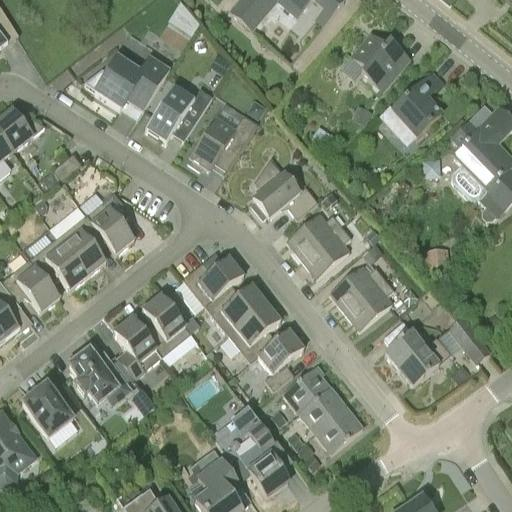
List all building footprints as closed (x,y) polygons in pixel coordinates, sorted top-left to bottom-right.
[(321,34),(331,23),(343,8),(333,0),(245,0),(230,18),(250,35),(276,5),(297,22),(311,6),(322,15),(312,27),(321,34)] [(179,11),(169,26),(193,40),(202,25),(179,11)] [(0,55),(18,42),(0,14),(0,55)] [(360,80),(381,98),(409,65),(388,47),(384,51),(371,40),(350,63),(364,75),(360,80)] [(134,60),(141,48),(129,41),(122,52),(134,60)] [(120,115),(126,106),(142,116),(169,76),(149,63),(139,78),(116,63),(106,79),(101,75),(84,88),(84,90),(95,96),(94,98),(120,115)] [(404,131),(416,143),(440,120),(425,105),(441,89),(431,78),(392,117),(388,113),(378,123),(395,140),(404,131)] [(183,147),(211,103),(199,95),(192,105),(173,92),(144,136),(165,149),(172,139),(183,147)] [(246,117),(257,125),(265,113),(253,106),(246,117)] [(353,123),(366,128),(370,117),(358,112),(353,123)] [(490,155),(495,150),(496,151),(511,135),(511,129),(496,113),(489,120),(483,113),(450,146),(456,152),(450,158),(461,169),(451,179),(451,188),(471,209),(474,207),(482,214),(480,216),(480,222),(485,226),(490,226),(511,205),(511,181),(506,176),(508,174),(490,155)] [(0,119),(0,142),(12,158),(44,133),(24,120),(18,125),(11,115),(3,122),(1,119),(0,119)] [(215,124),(186,168),(199,176),(201,173),(209,178),(214,170),(224,177),(222,181),(223,181),(256,130),(242,122),(233,135),(215,124)] [(0,167),(12,158),(0,142),(0,167)] [(81,171),(72,161),(58,171),(58,170),(52,175),(60,187),(81,171)] [(270,224),(270,223),(285,211),(296,225),(317,208),(305,193),(298,198),(283,179),(283,180),(271,166),(271,165),(270,164),(253,188),(261,197),(253,204),(252,204),(251,205),(254,208),(250,210),(262,225),(265,222),(268,225),(270,224)] [(132,244),(119,228),(129,220),(113,200),(86,221),(91,228),(90,229),(101,242),(105,248),(113,258),(113,259),(115,261),(134,246),(132,244)] [(45,218),(45,209),(42,204),(33,212),(40,221),(45,218)] [(376,217),(368,209),(364,213),(372,221),(376,217)] [(52,232),(58,240),(85,221),(79,212),(52,232)] [(301,265),(340,231),(332,221),(324,227),(318,220),(285,247),(301,265)] [(105,248),(101,242),(90,229),(91,228),(86,221),(56,244),(87,282),(105,268),(103,266),(95,256),(105,248)] [(340,231),(301,265),(316,284),(348,257),(342,250),(350,244),(340,231)] [(365,242),(372,249),(379,243),(373,235),(365,242)] [(68,297),(87,282),(56,244),(28,266),(45,286),(55,278),(67,294),(67,295),(68,297)] [(368,269),(368,270),(383,259),(375,250),(362,261),(368,269)] [(455,268),(454,252),(442,253),(442,259),(417,261),(418,278),(445,276),(455,268)] [(227,264),(222,268),(214,259),(202,269),(181,285),(183,287),(175,294),(195,318),(203,312),(211,307),(225,296),(240,284),(241,284),(243,283),(227,264)] [(44,286),(45,286),(28,266),(0,287),(16,309),(26,301),(38,317),(40,319),(59,304),(57,302),(44,286)] [(343,318),(383,283),(375,273),(367,280),(361,273),(328,299),(343,318)] [(383,283),(343,318),(359,336),(391,310),(385,303),(393,296),(383,283)] [(16,309),(0,287),(0,349),(19,336),(9,323),(20,314),(16,309)] [(227,341),(265,310),(250,292),(248,293),(248,294),(233,306),(225,296),(211,307),(203,312),(227,341)] [(403,306),(407,311),(417,304),(409,294),(403,299),(403,306)] [(145,341),(161,363),(190,340),(189,340),(160,301),(141,316),(142,318),(143,318),(155,334),(145,341)] [(257,363),(270,352),(262,342),(277,329),(278,329),(280,328),(265,310),(227,341),(250,369),(257,363)] [(493,320),(478,332),(487,342),(502,331),(493,320)] [(161,363),(145,341),(133,326),(131,324),(112,339),(114,341),(114,340),(126,356),(116,364),(133,385),(161,363)] [(189,324),(182,329),(189,340),(197,334),(189,324)] [(475,367),(487,357),(461,325),(449,336),(475,367)] [(434,345),(424,354),(402,327),(382,343),(390,353),(383,359),(397,376),(434,345)] [(257,363),(271,380),(264,386),(272,396),(293,380),(285,370),(300,357),(301,357),(303,356),(287,337),(285,339),(286,339),(270,352),(257,363)] [(411,393),(438,371),(448,363),(434,345),(397,376),(411,393)] [(99,371),(88,357),(84,360),(81,357),(69,366),(72,369),(68,373),(78,387),(75,389),(84,401),(87,398),(97,410),(106,403),(112,410),(130,396),(106,365),(99,371)] [(461,370),(449,379),(456,388),(468,379),(461,370)] [(298,420),(330,394),(320,382),(323,380),(316,372),(282,400),(298,420)] [(72,424),(46,390),(22,409),(48,443),(72,424)] [(314,440),(346,414),(330,394),(298,420),(314,440)] [(186,411),(179,401),(170,408),(174,414),(180,415),(186,411)] [(229,426),(241,442),(248,438),(259,430),(259,429),(247,413),(229,426)] [(346,414),(314,440),(331,459),(362,434),(346,414)] [(285,425),(278,415),(270,421),(278,431),(285,425)] [(0,421),(0,493),(7,494),(14,488),(16,478),(34,464),(0,421)] [(274,451),(259,430),(248,438),(262,459),(274,451)] [(302,448),(294,438),(287,444),(295,454),(302,448)] [(319,469),(311,458),(313,457),(306,449),(297,457),(304,465),(312,475),(319,469)] [(269,461),(248,476),(266,502),(288,488),(269,461)] [(236,511),(228,499),(239,492),(221,466),(197,482),(208,498),(194,507),(197,511),(236,511)] [(171,511),(167,505),(159,511),(149,496),(142,501),(135,490),(115,505),(120,511),(171,511)] [(405,511),(427,511),(421,502),(405,511)]
